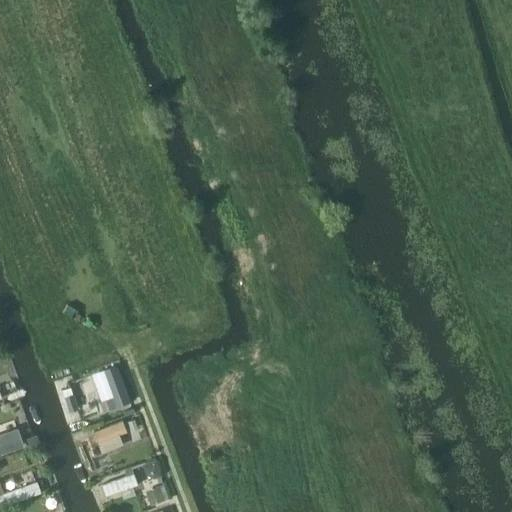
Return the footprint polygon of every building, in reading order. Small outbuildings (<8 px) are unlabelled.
[(118,365),(104,370),(117,408),(132,403),(118,365)] [(78,408),(73,394),(65,397),(70,411),(78,408)] [(93,430),(97,440),(127,430),(123,419),(93,430)] [(14,426),(0,431),(0,454),(21,447),(14,426)] [(100,483),(104,495),(136,483),(132,471),(100,483)] [(38,479),(0,492),(0,497),(3,505),(42,491),(38,479)] [(164,487),(148,493),(152,503),(168,497),(164,487)]
